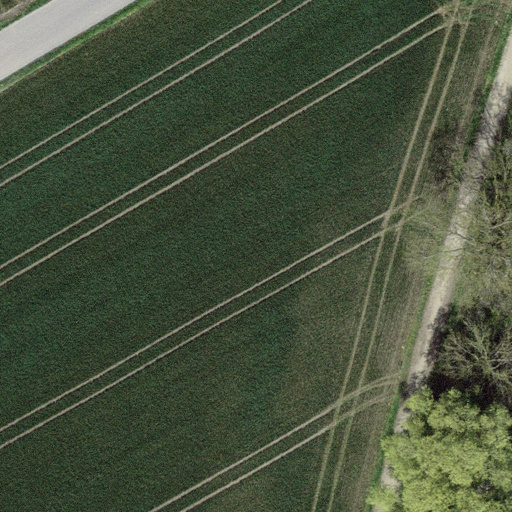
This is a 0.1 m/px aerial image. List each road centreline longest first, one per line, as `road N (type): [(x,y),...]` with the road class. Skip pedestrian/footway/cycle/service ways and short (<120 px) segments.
road 1 (track): [(511,68),(385,511)]
road 2 (tertiary): [(0,63),(108,0)]
